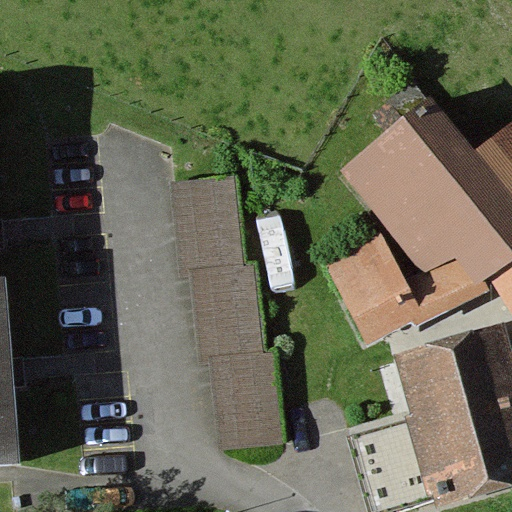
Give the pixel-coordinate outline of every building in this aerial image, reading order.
[(511,221),(438,113),(347,175),(424,288),(455,267),(479,301),(493,291),(511,319),(511,221)] [(233,180),(165,189),(176,277),(192,275),(244,270),(233,180)] [(419,330),(377,241),(326,264),(368,354),(419,330)] [(256,269),(244,270),(192,275),(200,362),(209,362),(265,356),(256,269)] [(0,473),(16,473),(10,293),(0,293),(0,473)] [(511,379),(499,332),(399,358),(440,510),(511,491),(511,379)] [(273,355),(265,356),(209,362),(218,453),(282,447),(273,355)]
